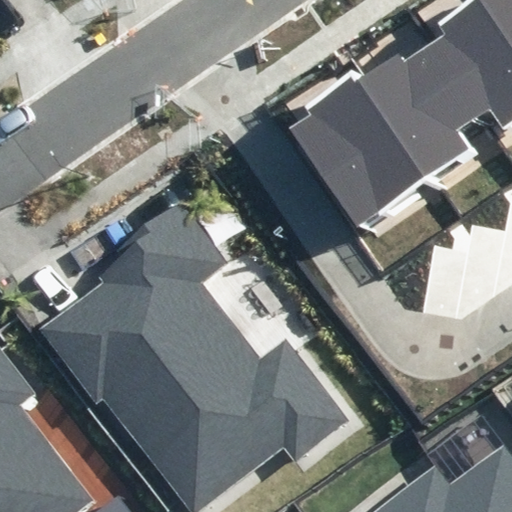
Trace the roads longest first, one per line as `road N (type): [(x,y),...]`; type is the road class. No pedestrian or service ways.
road 1 (unknown): [(201,31),(431,351),(511,296)]
road 2 (unknown): [(94,103),(247,0)]
